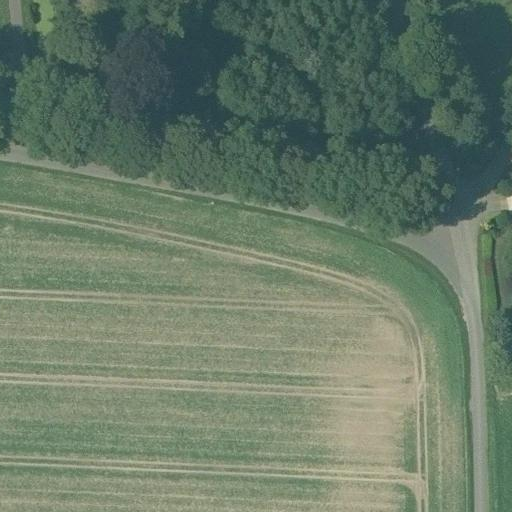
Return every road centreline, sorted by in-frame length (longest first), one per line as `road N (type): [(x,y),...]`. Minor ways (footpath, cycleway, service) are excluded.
road 1 (unclassified): [(0,153),(472,243)]
road 2 (unclassified): [(472,243),(479,511)]
road 3 (unclassified): [(390,0),(463,195),(472,243)]
